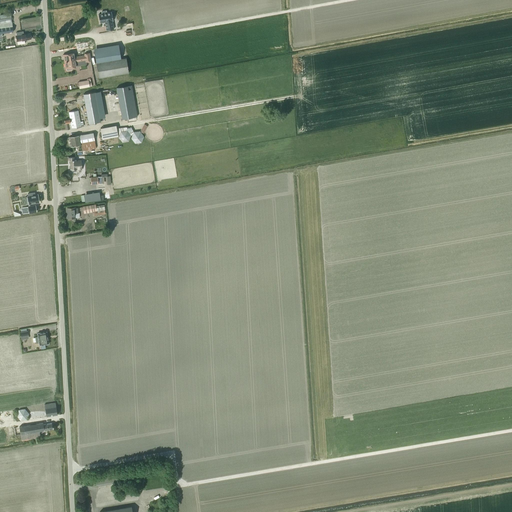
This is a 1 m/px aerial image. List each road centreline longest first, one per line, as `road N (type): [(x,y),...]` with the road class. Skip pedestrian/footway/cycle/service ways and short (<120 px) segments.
road 1 (unclassified): [(71,511),(44,0)]
road 2 (track): [(511,430),(177,486),(171,453),(68,470)]
road 3 (track): [(47,42),(87,34),(99,46),(352,0)]
